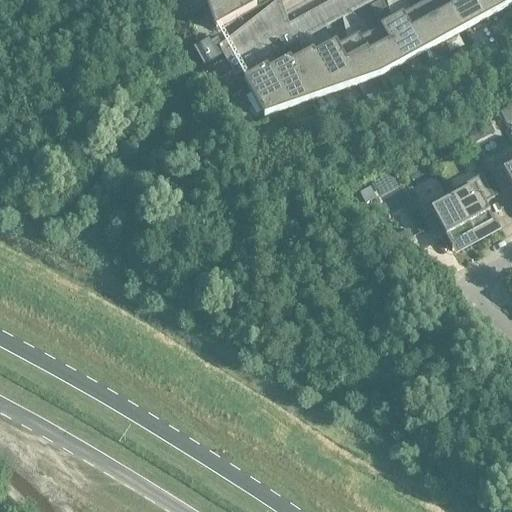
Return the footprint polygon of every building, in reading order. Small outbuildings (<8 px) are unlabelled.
[(218,0),(206,7),(214,31),(255,8),(250,0),(218,0)] [(463,32),(445,0),(434,0),(422,7),(442,44),(463,32)] [(484,21),(473,0),(445,0),(463,32),(484,21)] [(506,9),(500,0),(473,0),(484,21),(506,9)] [(511,0),(500,0),(506,9),(511,5),(511,0)] [(442,44),(422,7),(401,18),(421,55),(442,44)] [(421,55),(401,18),(380,30),(400,67),(421,55)] [(400,67),(380,30),(359,41),(357,37),(357,38),(379,78),(400,67)] [(379,78),(357,38),(336,49),(334,45),(334,46),(356,86),(379,78)] [(356,86),(334,46),(313,57),(311,53),(311,54),(333,94),(356,86)] [(333,94),(311,54),(290,65),(288,61),(288,62),(310,102),(333,94)] [(310,102),(288,62),(267,73),(265,69),(265,70),(287,110),(310,102)] [(224,70),(216,74),(214,75),(223,90),(232,85),(224,70)] [(287,110),(265,70),(243,82),(263,119),(287,110)] [(473,145),(474,144),(482,140),(475,126),(465,131),(473,145)] [(511,159),(487,173),(500,196),(510,190),(511,192),(511,159)] [(480,177),(448,194),(473,240),(496,228),(495,227),(495,228),(482,205),(493,199),(480,177)] [(473,240),(448,194),(416,212),(428,235),(439,229),(451,252),(450,252),(450,253),(473,240)]
